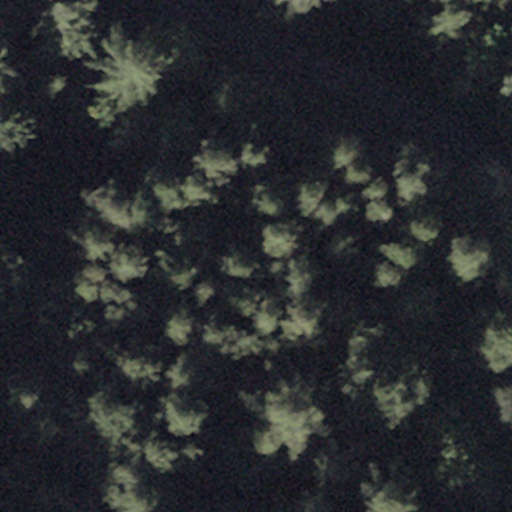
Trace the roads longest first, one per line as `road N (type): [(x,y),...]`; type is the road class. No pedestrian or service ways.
road 1 (unclassified): [(511,190),(416,108),(174,0)]
road 2 (track): [(511,475),(467,369),(416,108)]
